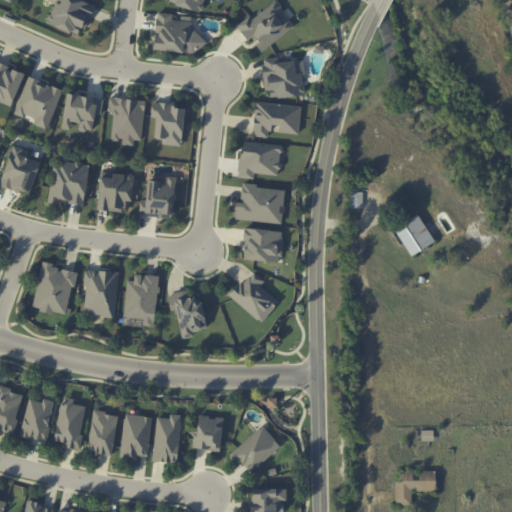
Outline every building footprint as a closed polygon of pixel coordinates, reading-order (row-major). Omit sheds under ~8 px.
[(94,4),(82,0),(55,0),(47,23),(83,36),(94,4)] [(166,0),(166,1),(201,12),(204,0),(166,0)] [(237,26),(249,16),(250,15),(273,1),(278,1),(281,5),(280,8),(283,11),(281,12),(286,19),(289,20),(294,26),(270,45),(262,52),(258,47),(260,45),(253,35),(247,40),(236,26),(237,26)] [(154,50),(189,53),(192,18),(173,16),(173,14),(157,12),(154,50)] [(261,59),(262,64),(259,65),(264,89),(268,89),(270,97),(304,93),(302,60),(279,62),(276,57),(261,59)] [(0,101),(12,106),(24,72),(0,63),(0,101)] [(14,114),(24,117),(25,114),(36,118),(34,124),(48,129),(62,89),(28,77),(14,114)] [(103,98),(67,93),(62,128),(70,129),(71,121),(80,122),(79,130),(92,132),(95,112),(101,113),(103,98)] [(145,101),(110,97),(108,111),(114,112),(111,138),(123,139),(122,145),(134,146),(134,140),(141,140),(145,101)] [(181,146),(186,106),(152,102),(151,117),(157,117),(154,138),(162,139),(162,144),(181,146)] [(256,102),(301,106),(296,134),(268,130),(267,136),(253,134),(254,127),(251,127),(256,102)] [(244,141),(281,144),(283,146),(281,151),(279,152),(278,160),(281,163),(281,167),(277,169),(277,175),(254,173),(254,178),(252,178),(237,176),(238,170),(236,170),(238,157),(240,158),(240,152),(242,152),(244,150),(244,141)] [(40,161),(27,158),(29,150),(11,145),(1,186),(31,194),(40,161)] [(83,206),(89,164),(54,159),(48,201),(83,206)] [(134,175),(100,172),(97,208),(131,211),(134,175)] [(148,180),(145,215),(173,217),(176,177),(167,177),(166,182),(148,180)] [(242,183),(252,184),(256,184),(256,186),(285,190),(281,224),(234,219),(237,210),(235,208),(235,202),(237,202),(239,202),(242,183)] [(408,255),(434,244),(420,214),(395,226),(408,255)] [(243,227),(241,240),(246,241),(246,246),(244,245),(243,259),(254,260),(282,264),(284,231),(243,227)] [(42,260),(52,263),(51,265),(57,266),(56,269),(60,270),(60,267),(68,270),(77,272),(74,284),(74,286),(70,285),(64,314),(53,311),(53,314),(40,313),(41,307),(32,306),(42,260)] [(85,269),(95,270),(118,272),(116,289),(113,318),(101,315),(84,313),(85,283),(85,269)] [(226,295),(238,282),(241,285),(254,272),(263,279),(265,281),(260,284),(277,301),(261,323),(232,300),(226,295)] [(122,316),(125,291),(126,280),(132,281),(133,274),(153,275),(158,276),(156,286),(159,285),(159,294),(157,293),(153,326),(143,325),(142,319),(122,316)] [(166,296),(171,295),(177,293),(185,290),(186,297),(192,296),(194,301),(200,301),(202,310),(206,327),(193,332),(194,334),(180,339),(174,310),(169,312),(168,304),(166,296)] [(0,429),(13,432),(23,393),(0,387),(0,429)] [(86,406),(73,404),(74,399),(62,396),(54,440),(64,442),(63,447),(78,449),(86,406)] [(47,441),(53,401),(42,399),(42,401),(26,399),(21,437),(47,441)] [(117,414),(93,411),(88,451),(113,454),(117,414)] [(152,416),(124,414),(120,457),(137,458),(138,455),(148,456),(152,416)] [(157,417),(152,460),(177,463),(182,415),(170,414),(169,418),(157,417)] [(224,418),(198,415),(194,448),(220,451),(224,418)] [(250,474),(280,446),(262,426),(232,453),(250,474)] [(395,505),(412,504),(411,491),(435,490),(435,470),(400,471),(400,483),(395,483),(395,505)] [(287,489),(251,488),(251,511),(282,511),(283,500),(286,500),(287,489)] [(53,511),(55,508),(28,501),(24,511),(53,511)]
